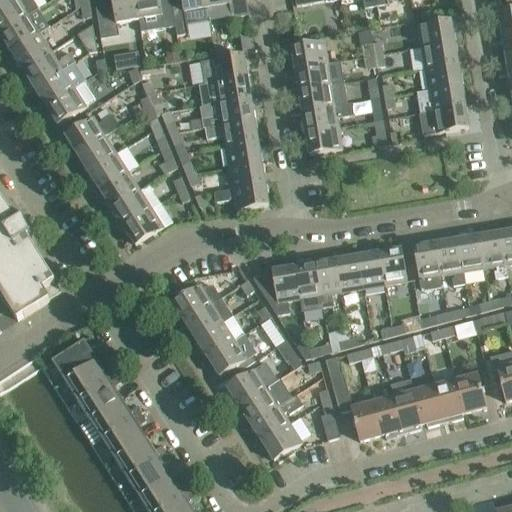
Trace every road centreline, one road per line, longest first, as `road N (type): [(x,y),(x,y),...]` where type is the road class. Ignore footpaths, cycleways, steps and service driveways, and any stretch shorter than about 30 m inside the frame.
road 1 (residential): [(264,511),(332,474),(511,427)]
road 2 (residential): [(236,511),(106,292)]
road 3 (residential): [(297,228),(260,0)]
road 4 (residential): [(297,228),(331,230),(502,196)]
road 5 (residential): [(106,292),(183,244),(297,228)]
road 6 (residential): [(502,196),(473,0)]
road 7 (residential): [(106,292),(0,142)]
road 8 (residential): [(0,360),(106,292)]
